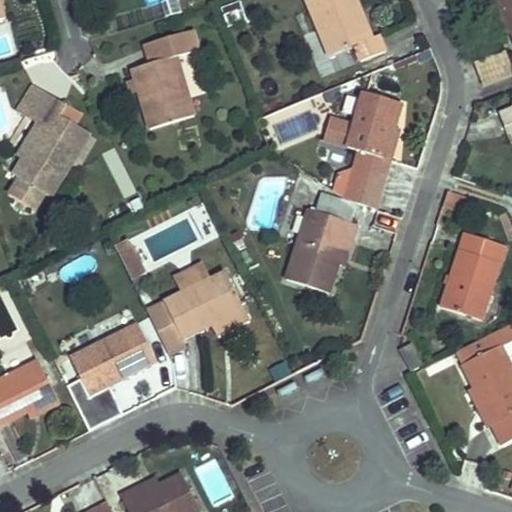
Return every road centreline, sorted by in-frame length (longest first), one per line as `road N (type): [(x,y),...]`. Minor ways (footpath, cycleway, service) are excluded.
road 1 (residential): [(353,410),(459,84),(428,0)]
road 2 (residential): [(289,440),(174,419),(0,499)]
road 3 (residential): [(498,511),(382,469)]
